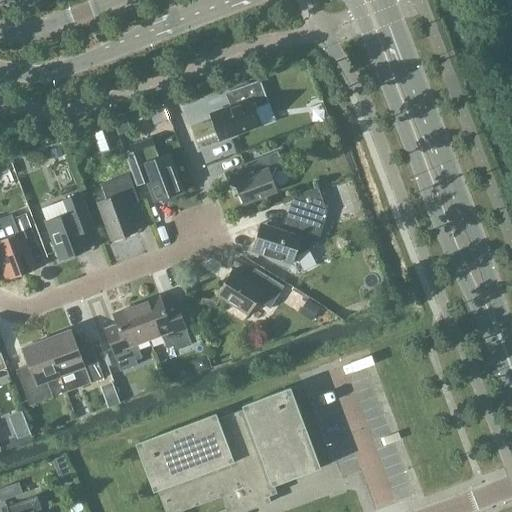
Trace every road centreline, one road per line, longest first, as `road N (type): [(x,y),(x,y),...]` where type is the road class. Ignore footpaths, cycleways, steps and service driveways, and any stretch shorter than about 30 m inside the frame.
road 1 (secondary): [(354,0),(445,241),(511,376)]
road 2 (residential): [(0,303),(28,307),(221,235),(167,91)]
road 3 (secondary): [(511,350),(387,0)]
road 4 (unclassified): [(0,70),(53,71),(232,0)]
road 5 (unclassified): [(115,0),(31,29),(0,31)]
